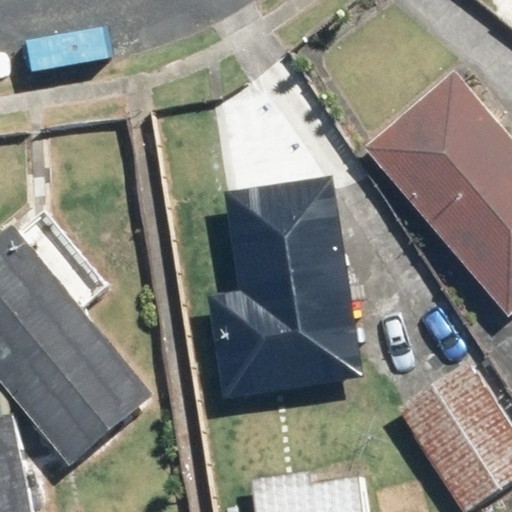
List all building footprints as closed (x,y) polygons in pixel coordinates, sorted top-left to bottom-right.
[(511,104),(474,62),(384,143),(511,285),(511,104)] [(355,171),(247,184),(259,290),(225,294),(236,390),(378,374),(368,280),(355,171)] [(0,354),(89,462),(176,390),(105,305),(139,277),(67,190),(0,244),(0,354)] [(511,398),(486,357),(409,407),(476,511),(481,511),(511,492),(511,398)] [(45,511),(28,412),(0,417),(0,511),(45,511)] [(383,511),(379,470),(269,482),(272,511),(383,511)]
